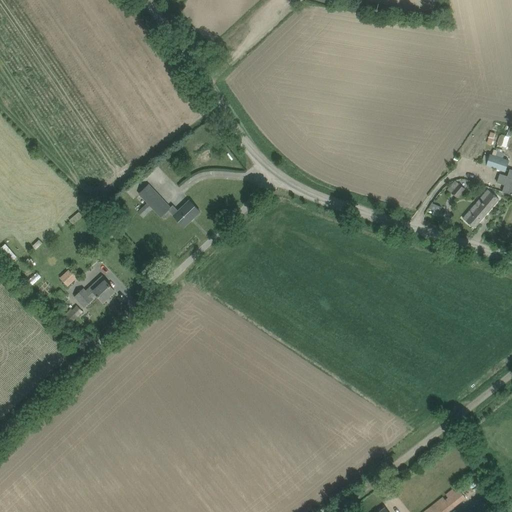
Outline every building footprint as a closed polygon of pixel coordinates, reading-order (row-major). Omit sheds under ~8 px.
[(498,145),(501,135),(491,132),(487,143),(497,147),(498,145)] [(487,164),(490,156),(484,154),(481,164),(487,165),(487,164)] [(490,154),(487,164),(486,166),(501,171),(505,172),(509,160),(503,158),(492,154),(490,154)] [(511,169),(510,169),(508,175),(500,173),(499,178),(497,183),(504,185),(502,192),(511,194),(511,169)] [(458,198),(465,189),(455,180),(447,189),(458,198)] [(473,186),(484,190),(485,190),(487,186),(473,181),(470,180),(469,185),(472,186),(473,186)] [(200,211),(193,204),(190,200),(177,211),(172,205),(170,208),(158,195),(157,194),(158,193),(155,190),(149,184),(139,194),(147,203),(152,208),(160,217),(169,209),(177,219),(184,226),(200,211)] [(488,190),(463,218),(474,228),(499,199),(488,190)] [(127,205),(144,222),(155,212),(138,195),(127,205)] [(441,207),(434,204),(432,203),(429,208),(434,210),(433,214),(437,216),(441,207)] [(117,238),(127,228),(121,223),(112,233),(117,238)] [(69,268),(59,278),(68,286),(78,277),(69,268)] [(115,290),(106,280),(102,275),(86,290),(84,288),(74,297),(84,308),(94,299),(93,298),(97,294),(103,301),(115,290)] [(62,317),(70,324),(82,312),(76,306),(72,310),(71,308),(67,312),(64,309),(59,313),(62,317)] [(448,498),(445,500),(442,497),(423,511),(448,511),(466,498),(456,486),(445,495),(448,498)]
